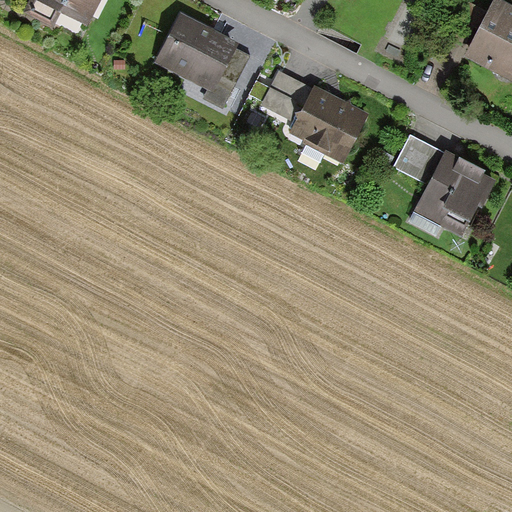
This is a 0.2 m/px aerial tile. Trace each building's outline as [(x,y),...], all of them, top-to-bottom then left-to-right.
[(115,0),(38,0),(38,3),(98,34),(115,0)] [(511,2),(508,0),(480,55),(511,71),(511,2)] [(251,47),(188,15),(163,64),(227,96),(251,47)] [(378,119),(321,88),(294,137),(352,168),(378,119)] [(511,182),(511,181),(458,152),(425,212),(480,241),(511,182)]
